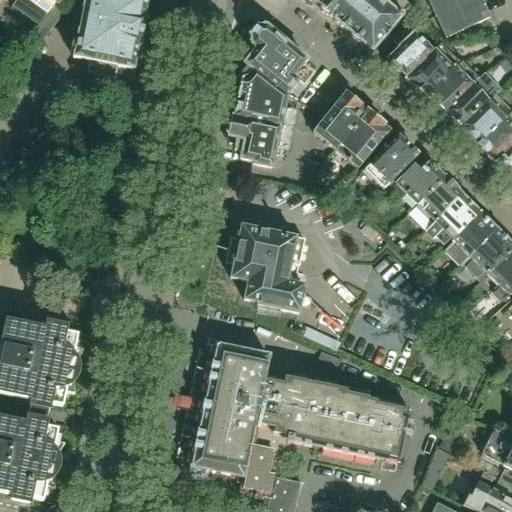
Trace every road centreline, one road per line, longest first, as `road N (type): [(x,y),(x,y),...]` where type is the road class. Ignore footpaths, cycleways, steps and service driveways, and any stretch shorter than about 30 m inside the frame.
road 1 (residential): [(92,511),(199,4)]
road 2 (residential): [(199,4),(277,16),(511,220)]
